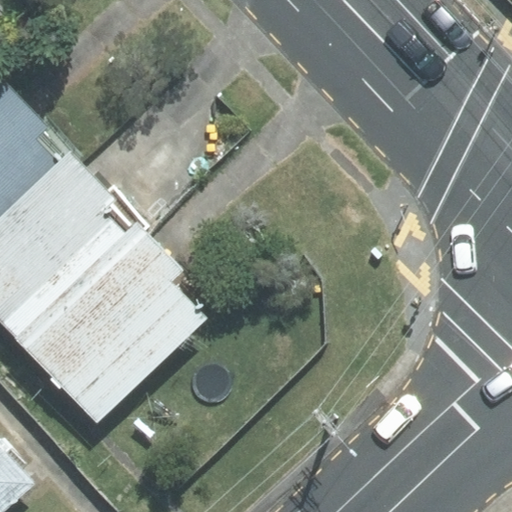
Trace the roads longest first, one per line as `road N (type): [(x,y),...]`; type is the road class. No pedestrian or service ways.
road 1 (secondary): [(346,0),(511,172)]
road 2 (tertiary): [(390,511),(511,396)]
